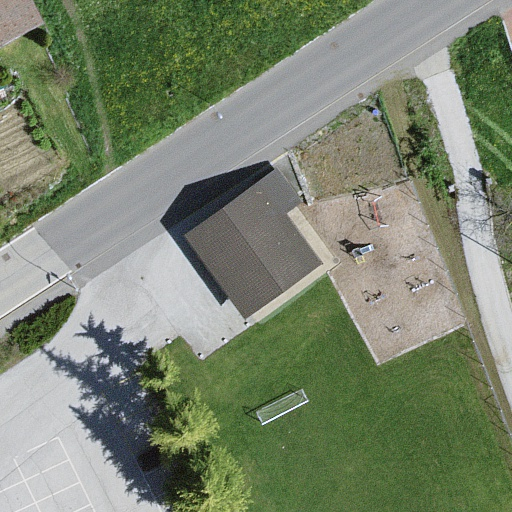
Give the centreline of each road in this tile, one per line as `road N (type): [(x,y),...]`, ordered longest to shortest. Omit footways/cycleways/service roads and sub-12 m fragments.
road 1 (tertiary): [(0,284),(415,15)]
road 2 (residential): [(415,15),(511,371)]
